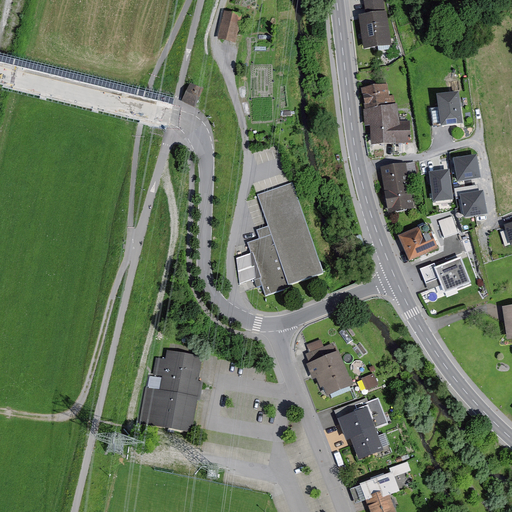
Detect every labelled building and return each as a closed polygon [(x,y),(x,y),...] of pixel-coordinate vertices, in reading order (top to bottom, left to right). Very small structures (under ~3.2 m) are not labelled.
[(362,20),(366,52),(392,49),(387,1),(368,3),(370,19),(362,20)] [(242,16),(227,13),(221,40),(236,43),(242,16)] [(198,107),(206,91),(193,84),(185,100),(198,107)] [(390,86),(363,89),(367,114),(393,111),(390,86)] [(459,93),(438,96),(442,127),(463,124),(459,93)] [(401,146),(401,144),(411,143),(409,123),(399,124),(398,110),(393,111),(367,114),(371,150),(401,146)] [(456,157),(460,180),(483,176),(480,153),(456,157)] [(408,163),(383,168),(391,213),(416,208),(408,163)] [(455,203),(451,172),(435,174),(439,205),(455,203)] [(250,242),(268,295),(293,287),(292,284),(325,274),(295,183),(293,184),(260,194),(261,197),(271,226),(259,230),(262,238),(250,242)] [(490,212),(486,189),(463,193),(467,216),(490,212)] [(455,216),(441,221),(446,238),(461,233),(455,216)] [(431,224),(402,236),(412,260),(439,249),(434,236),(436,235),(431,224)] [(362,249),(367,247),(363,235),(358,236),(362,249)] [(473,283),(463,258),(451,263),(450,258),(422,269),(428,284),(442,279),(447,293),(473,283)] [(171,351),(164,391),(197,397),(204,358),(171,351)] [(339,351),(311,362),(325,395),(353,384),(339,351)] [(376,375),(366,379),(370,389),(380,385),(376,375)] [(190,432),(197,397),(164,391),(149,388),(142,423),(190,432)] [(369,410),(376,429),(390,423),(380,398),(374,401),(369,402),(359,406),(361,413),(369,410)] [(359,406),(369,402),(368,399),(339,409),(343,419),(361,413),(359,406)] [(361,413),(343,419),(351,440),(359,461),(385,451),(376,429),(369,410),(361,413)] [(396,511),(390,496),(400,493),(393,474),(362,486),(371,511),(396,511)]
